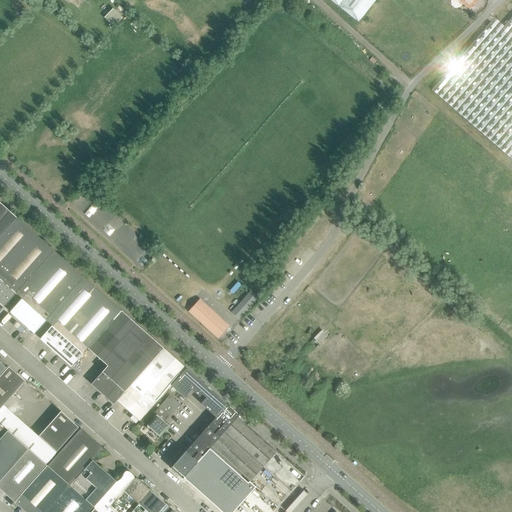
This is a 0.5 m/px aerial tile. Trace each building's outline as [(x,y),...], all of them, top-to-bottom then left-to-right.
[(335,0),(361,22),(378,0),(335,0)] [(474,3),(476,0),(456,0),(459,2),(461,2),(469,8),(470,7),(472,7),(474,4),(474,3)] [(431,90),(511,160),(511,16),(504,26),(494,18),(431,90)] [(0,235),(16,218),(0,203),(0,235)] [(0,303),(4,307),(15,294),(53,251),(16,218),(0,235),(0,303)] [(45,321),(83,277),(53,251),(15,294),(21,299),(9,312),(33,334),(45,321)] [(71,367),(121,311),(83,277),(45,321),(51,326),(40,339),(71,367)] [(250,292),(231,312),(239,319),(257,298),(250,292)] [(218,338),(226,329),(197,303),(188,312),(218,338)] [(107,366),(91,384),(113,404),(163,348),(121,311),(88,348),(107,366)] [(171,386),(186,369),(164,349),(117,401),(140,421),(171,386)] [(0,374),(8,365),(0,358),(0,374)] [(0,375),(0,408),(25,381),(9,366),(0,375)] [(199,396),(202,393),(206,397),(201,404),(216,417),(227,405),(186,369),(171,386),(185,398),(192,390),(199,396)] [(155,416),(146,426),(159,437),(169,426),(165,422),(180,405),(170,395),(153,414),(155,416)] [(216,417),(170,468),(182,479),(184,477),(197,462),(211,447),(211,446),(250,481),(276,452),(276,451),(238,417),(239,415),(227,405),(216,417)] [(7,409),(4,406),(0,409),(0,423),(46,464),(56,452),(38,437),(7,409)] [(39,436),(56,452),(78,427),(61,411),(39,436)] [(103,448),(80,428),(47,466),(70,486),(86,467),(92,460),(103,448)] [(7,431),(0,438),(0,480),(28,449),(7,431)] [(211,447),(197,462),(241,502),(255,487),(250,482),(211,447)] [(28,449),(0,480),(0,489),(14,502),(47,465),(28,449)] [(92,460),(86,467),(70,486),(93,507),(116,482),(116,481),(107,474),(92,460)] [(184,477),(184,478),(222,511),(232,511),(241,502),(197,462),(184,477)] [(47,465),(14,502),(25,511),(91,511),(95,508),(93,507),(70,486),(47,466),(47,465)] [(95,508),(99,511),(169,511),(171,509),(156,496),(136,478),(134,479),(134,478),(134,477),(133,476),(132,475),(130,473),(129,472),(128,471),(127,471),(126,471),(125,472),(124,473),(123,474),(123,475),(122,476),(122,477),(121,478),(120,479),(118,481),(116,482),(93,507),(95,508)]
